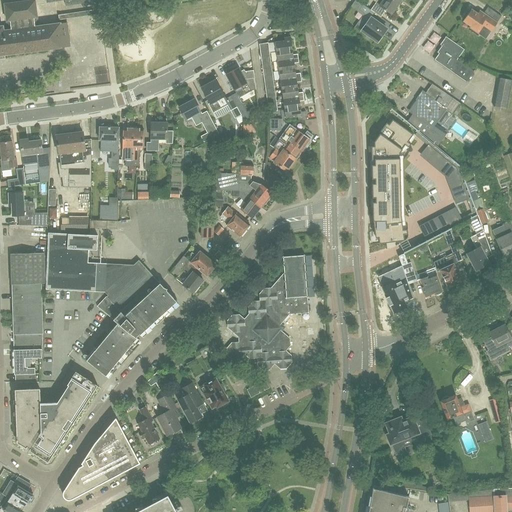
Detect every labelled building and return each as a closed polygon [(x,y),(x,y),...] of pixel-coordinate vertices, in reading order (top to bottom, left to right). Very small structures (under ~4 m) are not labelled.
[(0,55),(49,49),(48,47),(52,46),(52,48),(70,46),(67,22),(38,26),(34,0),(33,0),(5,4),(7,21),(8,21),(9,30),(3,31),(3,26),(0,26),(0,55)] [(391,15),(399,4),(393,0),(377,0),(371,10),(375,13),(380,17),(385,11),(391,15)] [(375,13),(371,10),(363,5),(359,10),(366,15),(361,22),(359,21),(354,28),(361,33),(362,31),(378,42),(387,29),(371,18),(375,13)] [(59,19),(96,14),(95,9),(58,14),(59,19)] [(496,13),(491,19),(480,11),(478,14),(472,10),(464,21),(471,26),(470,27),(480,34),(485,26),(492,31),(497,23),(502,17),(496,13)] [(275,42),(276,44),(277,52),(293,50),(291,37),(284,38),(285,41),(275,42)] [(464,50),(447,38),(442,45),(444,46),(441,49),(444,51),(438,61),(468,82),(475,72),(457,60),(464,50)] [(298,54),(296,55),(294,55),(293,50),(277,52),(278,62),(299,59),(298,54)] [(295,64),(296,64),(299,63),(299,59),(278,62),(279,71),(295,69),(295,64)] [(257,90),(254,71),(246,72),(243,74),(239,68),(226,75),(235,90),(241,86),(245,94),(251,91),(257,90)] [(296,74),(296,71),(295,69),(279,71),(281,81),(301,78),(301,73),(296,74)] [(511,89),(511,79),(499,77),(494,106),(507,109),(511,89)] [(302,82),(301,78),(281,81),(282,90),(298,88),(297,82),(302,82)] [(225,97),(216,80),(202,88),(211,104),(210,105),(214,111),(222,107),(228,104),(225,99),(226,99),(225,97)] [(299,93),(298,88),(282,90),(283,100),(304,97),(303,92),(299,93)] [(437,120),(444,110),(446,108),(436,101),(423,91),(417,99),(419,101),(412,110),(418,114),(410,124),(437,147),(444,137),(427,125),(433,117),(437,120)] [(443,91),(436,101),(446,108),(444,110),(452,115),(460,103),(443,91)] [(231,96),(237,107),(245,121),(251,118),(261,113),(257,106),(247,112),(244,107),(237,93),(231,96)] [(235,118),(241,115),(237,107),(231,96),(226,99),(225,99),(228,104),(231,110),(235,118)] [(305,101),(304,97),(283,100),(285,109),(300,107),(300,102),(305,101)] [(194,100),(179,108),(186,119),(191,116),(196,126),(202,123),(210,138),(219,133),(207,111),(202,114),(194,100)] [(301,112),(300,107),(285,109),(286,119),(298,117),(298,120),(304,121),(307,120),(306,111),(301,112)] [(279,120),(269,119),(269,130),(279,130),(279,120)] [(401,215),(400,153),(402,150),(405,146),(408,148),(411,144),(408,142),(413,134),(392,120),(391,122),(389,125),(391,127),(388,131),(384,128),(383,127),(378,134),(379,135),(374,142),(374,143),(374,147),(378,147),(378,152),(372,152),(371,152),(371,160),(374,160),(374,161),(375,161),(375,165),(378,165),(378,171),(373,171),(372,171),(372,179),(375,179),(375,180),(375,184),(378,184),(379,190),(373,190),(372,190),(372,197),(375,197),(375,199),(375,203),(379,203),(379,208),(373,208),(372,208),(373,216),(374,217),(375,217),(375,223),(374,223),(373,224),(374,232),(376,232),(376,231),(381,231),(382,237),(378,237),(379,241),(379,243),(404,240),(403,234),(407,234),(407,229),(403,230),(401,215)] [(461,120),(453,128),(470,146),(479,138),(461,120)] [(167,123),(158,123),(151,123),(151,139),(152,139),(152,143),(147,143),(147,151),(159,151),(159,139),(165,139),(165,144),(173,144),(173,132),(167,132),(167,123)] [(302,151),(310,140),(309,140),(312,135),(307,131),(303,136),(290,126),(283,137),(302,151)] [(119,128),(104,128),(100,128),(100,141),(101,141),(101,146),(111,146),(111,152),(108,152),(108,159),(109,159),(108,165),(111,169),(118,170),(119,152),(117,152),(117,144),(119,144),(119,128)] [(133,167),(134,129),(124,128),(123,157),(125,157),(125,166),(133,167)] [(144,129),(134,129),(133,167),(139,167),(139,155),(138,155),(138,149),(144,150),(144,129)] [(416,133),(414,135),(420,139),(423,136),(417,131),(416,133)] [(83,132),(57,136),(59,154),(60,153),(61,162),(58,162),(59,173),(62,173),(64,187),(91,187),(91,149),(92,139),(91,135),(87,136),(87,134),(83,134),(83,132)] [(426,145),(429,141),(423,136),(420,139),(426,145)] [(296,160),(302,151),(283,137),(279,141),(274,148),(276,149),(269,158),(274,162),(287,172),(296,160)] [(37,158),(43,158),(42,153),(43,153),(41,140),(29,142),(28,139),(20,140),(22,156),(23,165),(29,164),(37,163),(37,158)] [(8,160),(9,167),(16,166),(14,153),(13,153),(12,141),(0,142),(0,148),(2,160),(8,160)] [(435,147),(429,141),(426,145),(433,150),(435,147)] [(439,155),(442,152),(435,147),(433,150),(439,155)] [(502,165),(506,164),(501,150),(489,158),(491,163),(499,157),(502,165)] [(448,157),(442,152),(439,155),(445,161),(448,157)] [(152,154),(145,154),(144,169),(151,169),(151,163),(152,163),(152,154)] [(454,162),(448,157),(445,161),(451,166),(454,162)] [(459,166),(454,162),(451,166),(455,169),(457,175),(461,173),(459,166)] [(43,174),(39,174),(39,176),(40,182),(49,181),(49,165),(42,166),(43,174)] [(250,174),(252,174),(253,165),(240,165),(240,174),(220,174),(215,173),(215,190),(220,190),(230,190),(245,191),(252,196),(250,199),(261,207),(272,193),(260,184),(252,181),(250,181),(250,174)] [(283,180),(269,172),(269,182),(279,188),(283,180)] [(56,190),(48,189),(48,205),(55,205),(56,190)] [(134,192),(126,192),(126,189),(118,189),(118,199),(126,199),(134,199),(134,192)] [(252,196),(245,191),(230,190),(230,195),(231,196),(239,196),(247,203),(241,210),(252,218),(261,207),(250,199),(252,196)] [(23,201),(23,193),(9,193),(9,203),(12,203),(12,216),(21,215),(21,225),(31,226),(47,226),(47,214),(27,214),(26,201),(23,201)] [(117,221),(118,207),(101,206),(100,220),(117,221)] [(230,221),(226,226),(239,237),(250,224),(237,214),(236,214),(228,207),(222,214),(230,221)] [(477,210),(482,224),(489,222),(484,208),(477,210)] [(214,216),(202,216),(201,237),(213,237),(214,216)] [(511,235),(511,234),(511,233),(511,224),(510,220),(502,224),(503,225),(492,230),(505,258),(507,257),(509,258),(511,256),(511,235)] [(482,249),(489,246),(483,230),(480,221),(472,226),(476,234),(471,237),(477,249),(467,253),(476,270),(489,263),(482,249)] [(223,230),(219,226),(214,232),(218,236),(223,230)] [(97,236),(49,234),(46,290),(57,290),(105,292),(107,294),(98,306),(118,322),(87,360),(106,375),(110,371),(112,372),(120,362),(118,361),(125,352),(127,354),(135,344),(133,342),(137,338),(136,337),(139,334),(140,335),(141,334),(145,330),(146,332),(155,325),(156,324),(154,322),(162,314),(164,316),(173,308),(174,307),(172,306),(177,301),(176,300),(160,283),(139,260),(133,265),(87,263),(87,250),(97,251),(97,236)] [(463,259),(457,243),(449,245),(456,262),(463,259)] [(207,276),(215,265),(198,251),(193,256),(191,254),(190,254),(190,261),(197,268),(207,276)] [(220,259),(224,255),(219,251),(216,255),(220,259)] [(399,256),(409,284),(418,281),(408,252),(399,256)] [(43,325),(42,291),(42,284),(45,284),(44,253),(11,253),(14,335),(14,375),(15,375),(15,382),(40,382),(40,358),(42,358),(43,325)] [(289,315),(296,314),(301,314),(302,315),(303,314),(308,313),(309,314),(310,313),(309,312),(308,306),(309,305),(308,304),(308,298),(309,296),(308,296),(307,289),(308,288),(307,287),(306,281),(307,280),(306,279),(306,273),(306,272),(305,271),(305,265),(306,264),(305,263),(304,259),(304,256),(305,255),(304,254),(303,255),(298,256),(297,255),(296,256),(293,256),(291,256),(290,255),(289,256),(284,257),(283,256),(282,257),(283,258),(284,264),(283,265),(284,266),(284,272),(271,287),(264,288),(259,293),(260,300),(253,301),(248,306),(249,314),(244,319),(239,314),(232,314),(227,320),(228,327),(241,339),(238,342),(231,342),(227,348),(227,355),(233,360),(240,359),(245,354),(250,358),(257,358),(258,365),(264,370),(271,369),(275,364),(280,369),(287,368),(292,363),(291,355),(286,351),(291,346),(290,338),(281,331),(284,328),(281,325),(289,315)] [(193,293),(203,280),(193,272),(197,268),(190,261),(183,256),(176,265),(181,269),(183,268),(191,274),(183,285),(193,293)] [(438,271),(441,270),(449,287),(454,285),(457,285),(460,284),(461,281),(462,281),(454,263),(443,268),(440,260),(435,262),(438,271)] [(409,287),(402,266),(389,272),(379,277),(383,286),(382,287),(386,298),(389,305),(390,305),(393,312),(407,306),(399,291),(409,287)] [(443,291),(437,274),(429,277),(427,271),(419,274),(420,279),(422,286),(426,298),(435,294),(438,295),(441,294),(442,291),(443,291)] [(509,350),(507,346),(511,343),(511,338),(505,325),(498,329),(496,327),(490,330),(491,332),(490,333),(492,337),(485,341),(489,350),(487,351),(491,359),(509,350)] [(194,351),(187,344),(177,354),(182,363),(194,351)] [(252,374),(249,368),(241,372),(245,378),(252,374)] [(40,416),(66,434),(98,386),(76,371),(67,385),(68,385),(57,403),(40,403),(40,389),(15,390),(16,416),(40,416)] [(164,383),(158,372),(149,381),(151,383),(157,382),(159,386),(164,383)] [(200,387),(212,408),(216,406),(217,408),(222,405),(222,406),(226,404),(225,403),(229,401),(223,391),(226,390),(222,384),(220,386),(216,378),(200,387)] [(269,388),(265,380),(257,384),(247,390),(251,397),(269,388)] [(178,400),(191,423),(197,420),(198,421),(204,417),(200,410),(199,410),(197,406),(204,403),(193,383),(182,389),(186,396),(178,400)] [(176,418),(181,415),(170,394),(159,399),(166,413),(158,417),(168,435),(175,432),(175,433),(180,431),(179,429),(181,428),(176,418)] [(456,423),(465,420),(466,423),(475,420),(472,411),(469,404),(461,407),(460,405),(463,404),(461,399),(458,400),(456,395),(450,398),(447,396),(444,398),(442,400),(441,401),(448,419),(454,417),(456,423)] [(503,420),(496,399),(490,401),(496,422),(503,420)] [(151,444),(153,446),(155,445),(155,442),(160,439),(151,422),(153,421),(146,407),(140,410),(145,420),(138,424),(142,431),(139,433),(143,439),(146,438),(150,445),(151,444)] [(413,416),(411,417),(410,415),(403,417),(404,420),(402,420),(401,417),(385,423),(389,433),(386,434),(390,445),(392,444),(396,455),(400,453),(399,450),(404,448),(401,440),(416,434),(420,446),(433,441),(427,424),(417,427),(413,416)] [(40,416),(16,416),(17,442),(26,448),(30,450),(48,462),(66,434),(40,416)] [(138,464),(140,463),(116,418),(114,419),(105,430),(104,432),(101,436),(94,443),(81,464),(82,464),(83,465),(79,467),(65,488),(72,499),(95,487),(99,485),(100,484),(104,482),(121,473),(125,471),(127,470),(138,464)] [(488,428),(486,422),(479,425),(481,431),(488,428)] [(33,497),(33,494),(32,494),(27,491),(31,485),(17,477),(14,483),(10,480),(2,493),(10,498),(10,497),(21,504),(19,506),(24,508),(28,502),(30,502),(33,497)] [(374,487),(373,487),(371,497),(370,497),(369,504),(370,505),(368,511),(401,511),(403,507),(406,507),(409,497),(373,488),(374,487)] [(511,488),(494,490),(494,497),(469,499),(469,511),(507,511),(507,510),(511,510),(511,488)] [(19,506),(21,504),(10,497),(10,498),(2,493),(0,491),(0,500),(1,501),(0,501),(0,506),(4,509),(3,509),(7,511),(23,511),(23,510),(24,508),(19,506)] [(176,511),(175,509),(168,496),(138,511),(176,511)]
